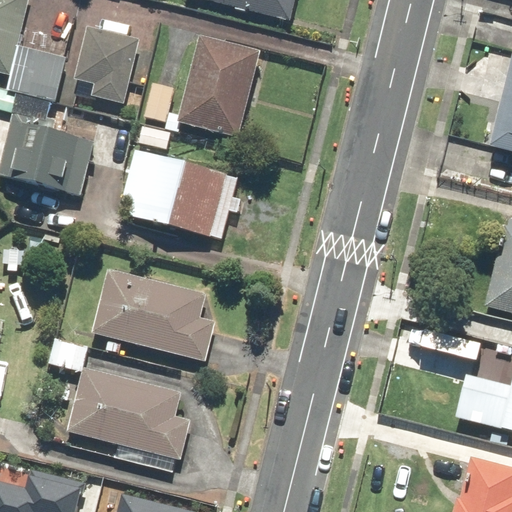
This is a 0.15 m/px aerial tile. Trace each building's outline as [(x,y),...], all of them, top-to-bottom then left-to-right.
[(0,0),(0,78),(13,82),(31,0),(0,0)] [(203,0),(228,6),(291,22),(296,0),(203,0)] [(141,40),(90,28),(77,81),(128,94),(141,40)] [(205,41),(181,123),(238,140),(262,58),(205,41)] [(20,52),(13,81),(10,94),(21,97),(56,105),(67,63),(20,52)] [(511,74),(494,148),(511,152),(511,74)] [(0,115),(16,119),(21,97),(10,94),(0,91),(0,115)] [(97,123),(91,145),(12,124),(0,169),(0,173),(81,195),(90,163),(125,173),(136,135),(97,123)] [(239,180),(142,156),(126,219),(223,243),(239,180)] [(511,221),(488,310),(507,315),(506,318),(511,319),(511,221)] [(216,298),(110,272),(95,334),(200,360),(216,298)] [(198,397),(84,369),(69,432),(182,460),(198,397)] [(511,388),(472,377),(460,421),(511,435),(511,388)] [(511,511),(511,469),(471,459),(456,511),(511,511)] [(0,481),(0,511),(81,511),(89,485),(37,471),(31,490),(0,481)] [(106,511),(104,511),(197,511),(129,495),(124,511),(106,511)]
